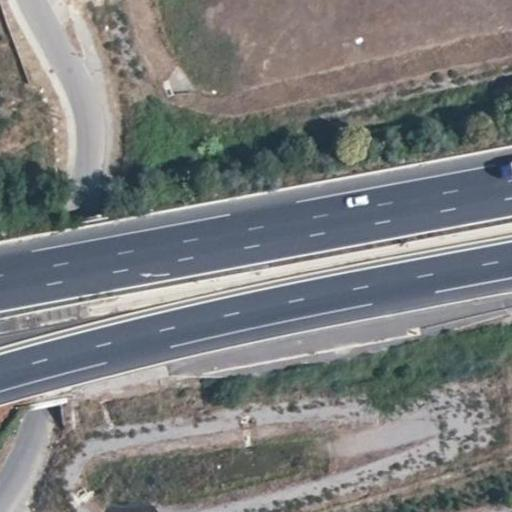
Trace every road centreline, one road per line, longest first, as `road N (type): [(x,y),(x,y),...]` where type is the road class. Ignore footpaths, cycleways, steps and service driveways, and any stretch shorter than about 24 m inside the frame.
road 1 (motorway): [(0,374),(297,301),(511,260)]
road 2 (motorway): [(511,188),(0,284)]
road 3 (unclassified): [(0,499),(38,411),(89,182),(85,99)]
